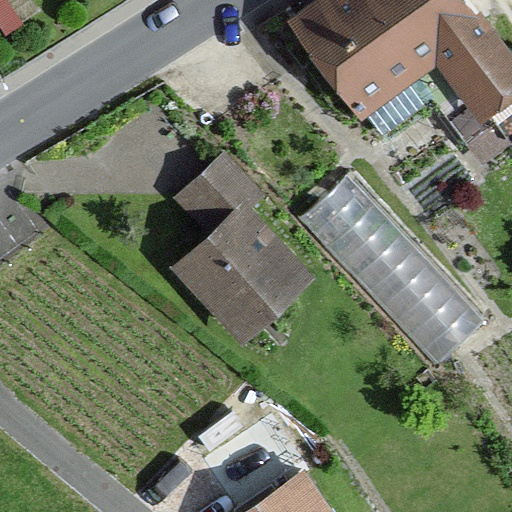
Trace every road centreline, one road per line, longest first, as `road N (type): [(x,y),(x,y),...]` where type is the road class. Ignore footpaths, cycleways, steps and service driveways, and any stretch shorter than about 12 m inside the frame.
road 1 (tertiary): [(0,135),(209,0)]
road 2 (residential): [(0,413),(105,511)]
